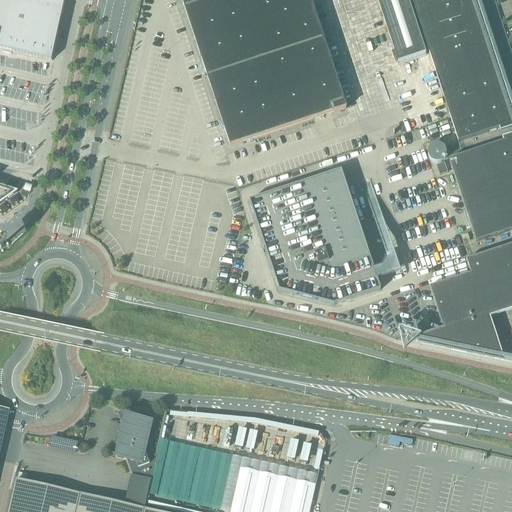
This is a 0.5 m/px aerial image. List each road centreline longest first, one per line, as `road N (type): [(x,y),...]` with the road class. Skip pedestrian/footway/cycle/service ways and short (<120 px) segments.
road 1 (primary): [(511,399),(323,342),(88,291)]
road 2 (primary): [(65,392),(415,429)]
road 3 (primary): [(293,382),(0,322)]
road 4 (primary): [(511,409),(293,382)]
road 5 (primary): [(293,382),(503,429)]
road 6 (unclassified): [(96,145),(129,0)]
road 7 (unclassified): [(110,0),(77,141)]
